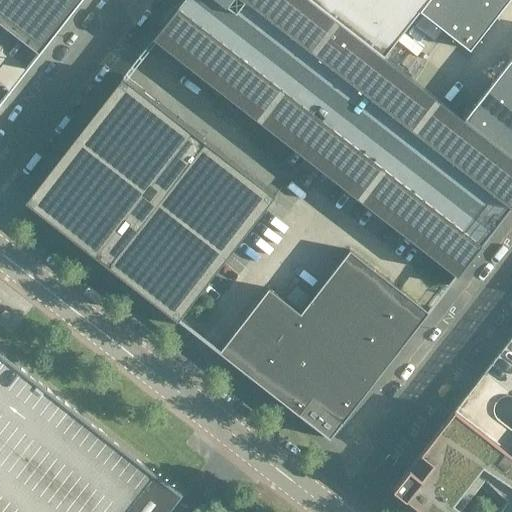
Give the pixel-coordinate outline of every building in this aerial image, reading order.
[(0,0),(0,21),(39,53),(80,0),(0,0)] [(246,0),(511,206),(511,205),(511,156),(384,57),(311,0),(246,0)] [(419,11),(427,0),(311,0),(384,57),(419,11)] [(470,50),(509,0),(427,0),(419,11),(470,50)] [(153,38),(305,157),(457,275),(482,244),(178,6),(153,38)] [(511,57),(488,87),(511,105),(511,57)] [(178,319),(275,195),(123,76),(26,199),(178,320),(178,319)] [(464,118),(511,155),(511,105),(488,87),(464,118)] [(330,438),(429,311),(350,250),(301,313),(269,288),(219,351),(266,388),(330,438)] [(511,336),(454,410),(511,455),(511,336)] [(0,511),(130,511),(149,488),(172,506),(173,507),(178,500),(182,495),(182,494),(0,352),(0,511)] [(511,511),(511,455),(454,410),(393,488),(423,511),(511,511)]
